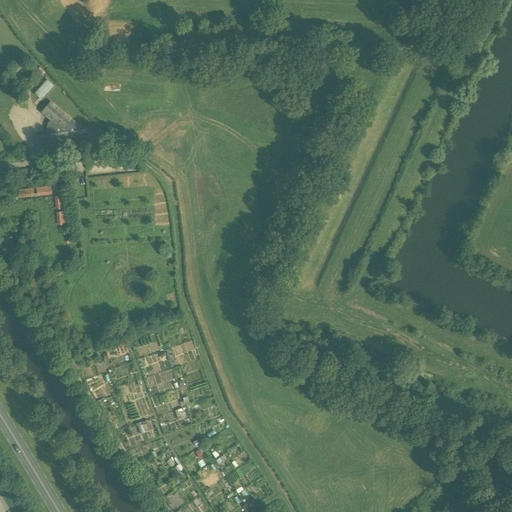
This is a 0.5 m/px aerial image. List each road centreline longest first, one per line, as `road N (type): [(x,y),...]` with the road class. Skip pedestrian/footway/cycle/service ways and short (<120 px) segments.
road 1 (track): [(294,511),(222,402),(182,292),(171,193),(141,159)]
road 2 (track): [(0,263),(168,511)]
